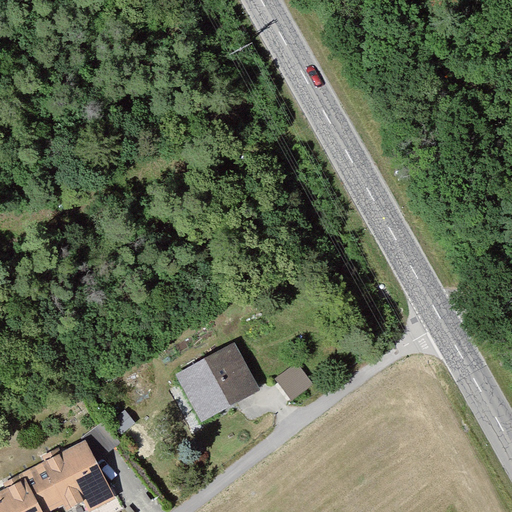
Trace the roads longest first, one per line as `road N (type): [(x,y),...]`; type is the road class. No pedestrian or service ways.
road 1 (secondary): [(439,327),(257,0)]
road 2 (residential): [(182,511),(379,361),(439,327)]
road 3 (secondary): [(511,453),(439,327)]
